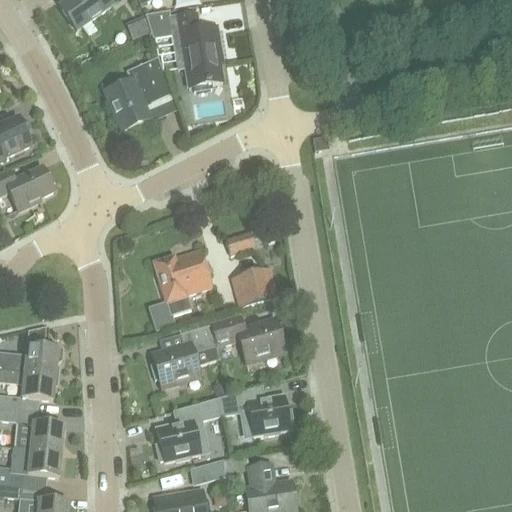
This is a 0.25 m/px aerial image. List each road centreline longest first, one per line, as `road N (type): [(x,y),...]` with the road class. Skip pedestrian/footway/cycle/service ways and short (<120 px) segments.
road 1 (residential): [(349,511),(285,131)]
road 2 (residential): [(107,511),(95,282),(74,230)]
road 3 (unclassified): [(285,131),(511,61)]
road 4 (residential): [(108,211),(67,121),(0,8)]
road 5 (residential): [(108,211),(247,138),(285,131)]
road 6 (residential): [(285,131),(263,0)]
